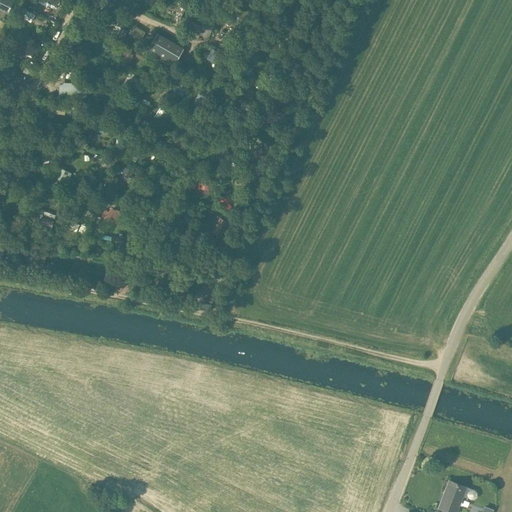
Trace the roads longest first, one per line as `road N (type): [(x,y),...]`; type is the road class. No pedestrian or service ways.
road 1 (track): [(0,278),(441,370)]
road 2 (unclassified): [(511,243),(457,328),(388,511)]
road 3 (track): [(203,234),(330,0)]
road 4 (track): [(155,224),(272,0)]
road 5 (track): [(99,0),(196,48),(124,155)]
road 6 (track): [(0,143),(74,0)]
